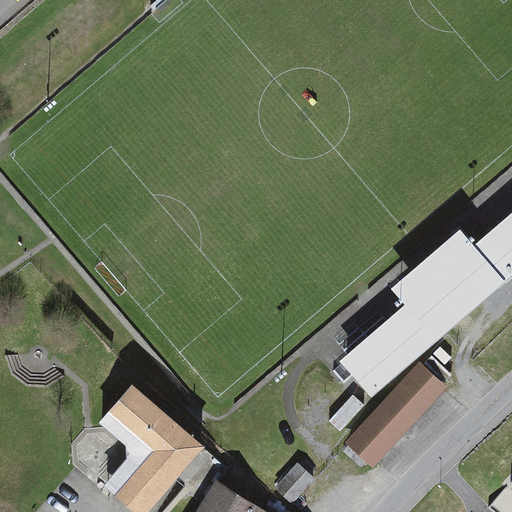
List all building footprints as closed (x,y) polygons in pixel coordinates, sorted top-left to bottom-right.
[(511,291),(511,225),(481,252),(468,236),(396,297),(410,313),(344,368),(376,406),(511,291)] [(378,474),(453,394),(426,369),(351,449),(378,474)] [(74,450),(78,471),(106,496),(110,492),(132,511),(164,511),(214,458),(141,392),(107,429),(106,435),(89,435),(74,450)] [(330,416),(340,426),(365,402),(354,392),(330,416)] [(320,487),(302,470),(279,494),(297,511),(320,487)] [(263,511),(222,487),(206,511),(263,511)]
